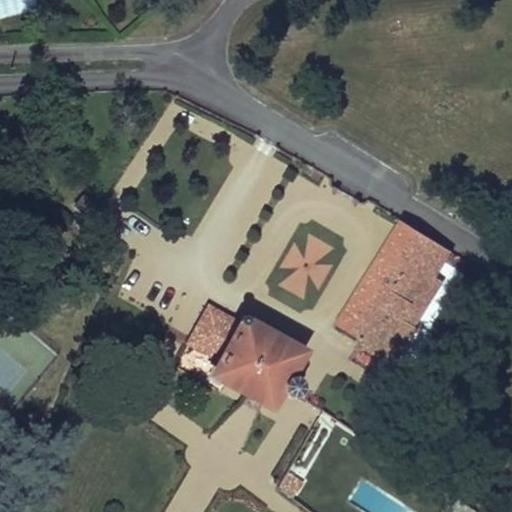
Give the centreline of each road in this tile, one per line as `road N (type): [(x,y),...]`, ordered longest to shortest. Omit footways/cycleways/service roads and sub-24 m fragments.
road 1 (residential): [(511,266),(185,66)]
road 2 (unknown): [(276,122),(213,266),(227,294),(248,295)]
road 3 (residential): [(0,81),(149,78),(165,63)]
road 4 (residential): [(165,63),(145,52),(0,56)]
